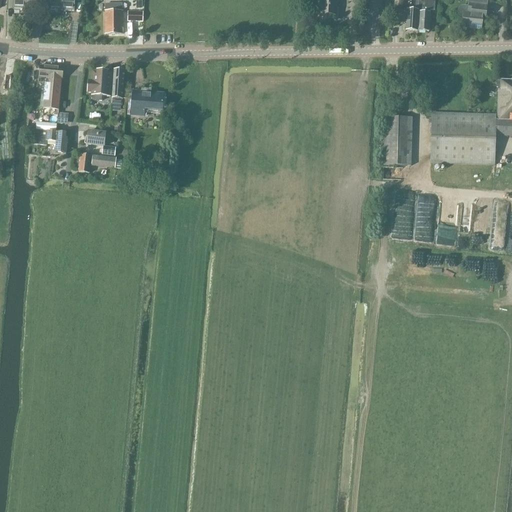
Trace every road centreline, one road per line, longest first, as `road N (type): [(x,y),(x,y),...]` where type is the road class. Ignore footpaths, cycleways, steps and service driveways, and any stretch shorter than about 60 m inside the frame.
road 1 (tertiary): [(511,46),(180,54),(0,47)]
road 2 (track): [(359,184),(425,188),(422,120),(394,74),(391,49)]
road 3 (track): [(359,184),(365,51)]
road 4 (track): [(344,327),(347,291),(378,294),(370,357)]
